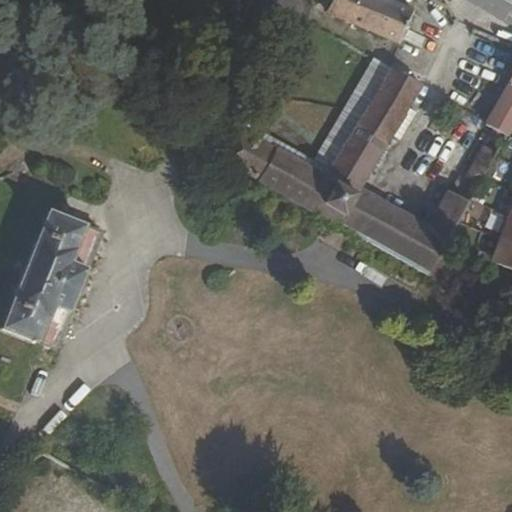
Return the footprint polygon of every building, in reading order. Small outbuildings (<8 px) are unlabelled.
[(403,17),(373,0),(322,0),(315,14),(386,51),(403,17)] [(509,51),(476,37),(473,44),(505,59),(509,51)] [(511,47),(509,51),(505,59),(494,83),(511,90),(511,47)] [(408,89),(377,73),(318,183),(228,132),(227,131),(222,143),(216,141),(208,160),(253,186),(247,197),(315,237),(321,226),(331,231),(408,89)] [(474,122),(494,132),(511,96),(511,90),(494,83),(474,122)] [(223,87),(209,122),(227,131),(228,132),(236,107),(232,104),(236,92),(223,87)] [(485,152),(472,146),(460,173),(472,179),(485,152)] [(511,189),(491,252),(487,261),(511,270),(511,189)] [(461,200),(440,191),(421,227),(442,238),(461,200)] [(49,209),(0,322),(53,343),(74,295),(85,299),(92,283),(80,278),(101,230),(49,209)] [(359,246),(347,267),(407,300),(418,279),(359,246)]
